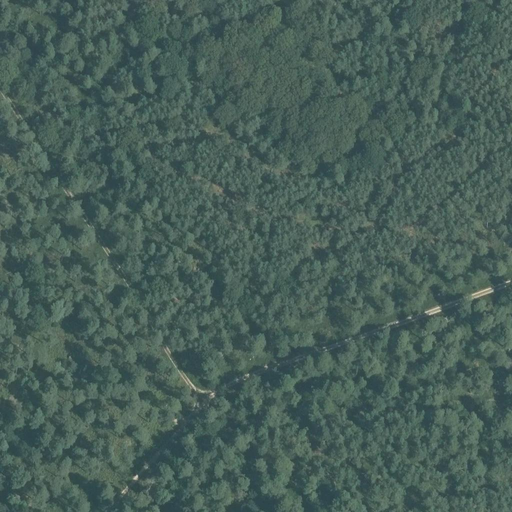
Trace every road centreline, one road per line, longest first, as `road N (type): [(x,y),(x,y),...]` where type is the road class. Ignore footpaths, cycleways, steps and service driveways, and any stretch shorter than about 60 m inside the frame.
road 1 (track): [(103,511),(197,399),(511,275)]
road 2 (track): [(197,399),(0,98)]
